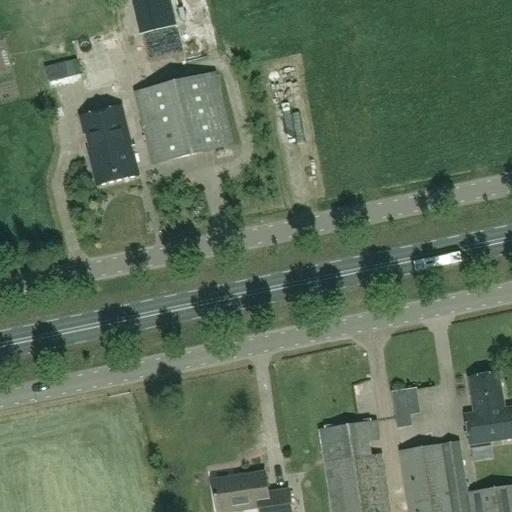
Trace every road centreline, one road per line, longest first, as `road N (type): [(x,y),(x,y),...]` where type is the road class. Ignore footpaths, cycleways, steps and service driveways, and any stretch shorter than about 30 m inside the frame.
road 1 (primary): [(0,350),(511,243)]
road 2 (unclassified): [(0,293),(511,187)]
road 3 (unclassified): [(0,402),(511,296)]
